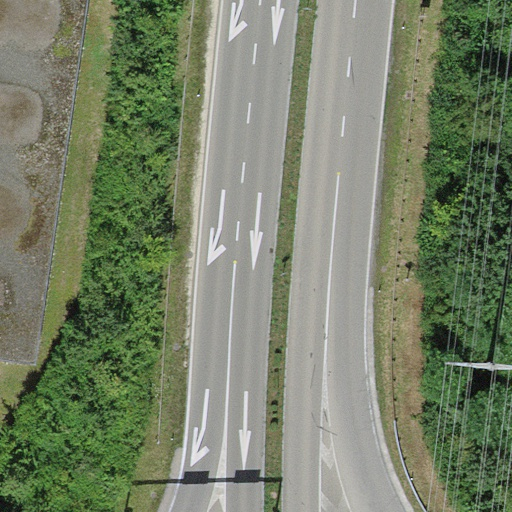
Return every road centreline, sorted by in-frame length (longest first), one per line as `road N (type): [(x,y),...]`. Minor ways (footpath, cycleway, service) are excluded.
road 1 (motorway): [(328,289),(357,0)]
road 2 (motorway): [(237,255),(187,511)]
road 3 (motorway): [(261,0),(237,255)]
road 4 (motorway): [(237,255),(241,511)]
road 5 (motorway): [(380,511),(340,395),(328,289)]
road 6 (motorway): [(308,511),(328,289)]
